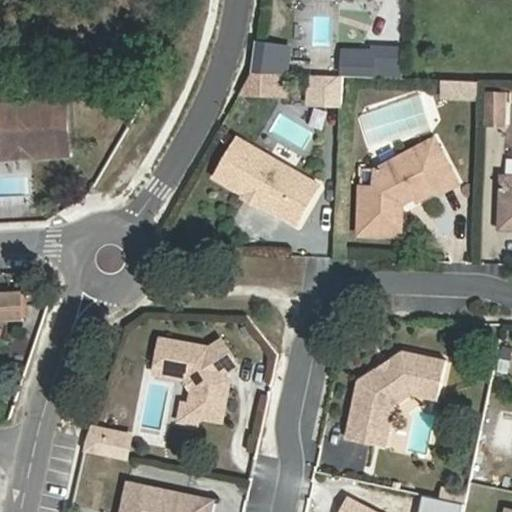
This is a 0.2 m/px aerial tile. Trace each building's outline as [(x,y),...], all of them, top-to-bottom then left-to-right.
[(399,52),(371,52),(371,59),(370,79),(398,80),(399,52)] [(371,59),(341,58),(341,78),(370,79),(371,59)] [(270,96),(270,76),(248,76),(239,96),(270,96)] [(286,77),(270,76),(270,96),(286,97),(286,77)] [(341,78),(308,77),(307,105),(340,106),(341,78)] [(472,82),(441,81),(441,97),(472,98),(472,82)] [(507,93),(485,93),(484,125),(506,125),(507,93)] [(0,147),(32,146),(33,159),(71,158),(68,99),(0,102),(0,147)] [(374,185),(360,185),(359,232),(400,234),(400,201),(412,195),(415,200),(454,180),(432,139),(373,170),(374,185)] [(317,186),(237,144),(217,183),(246,199),(262,207),(297,225),(317,186)] [(32,146),(0,147),(0,160),(33,159),(32,146)] [(511,229),(511,175),(499,175),(497,229),(511,229)] [(246,199),(244,202),(260,211),(262,207),(246,199)] [(22,294),(0,294),(0,319),(22,319),(22,294)] [(202,410),(210,422),(234,427),(241,384),(237,376),(249,368),(233,343),(220,350),(174,342),(167,377),(199,384),(205,393),(202,410)] [(357,443),(383,449),(387,431),(390,432),(404,423),(407,409),(423,397),(429,393),(450,397),(457,362),(415,353),(370,384),(357,443)] [(450,397),(429,393),(423,397),(449,402),(450,397)] [(202,410),(195,408),(191,426),(208,429),(210,422),(202,410)] [(511,447),(511,444),(511,412),(497,410),(493,445),(511,447)] [(390,432),(387,431),(383,449),(398,452),(404,423),(390,432)] [(118,446),(120,437),(102,433),(100,439),(96,457),(118,462),(121,447),(118,446)] [(146,442),(120,437),(118,446),(121,447),(118,462),(141,467),(146,442)] [(139,488),(134,511),(225,511),(227,506),(139,488)] [(475,497),(444,490),(442,500),(473,506),(475,497)]
